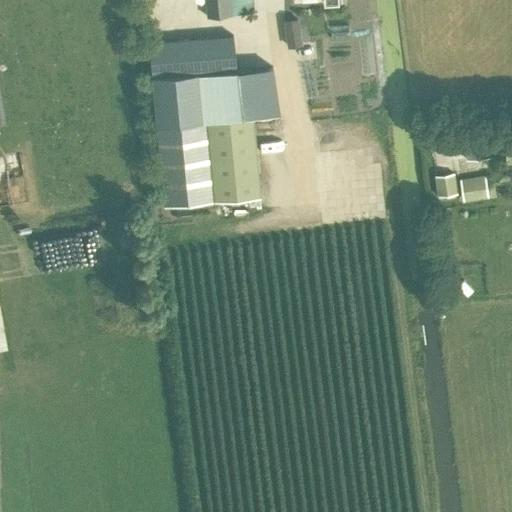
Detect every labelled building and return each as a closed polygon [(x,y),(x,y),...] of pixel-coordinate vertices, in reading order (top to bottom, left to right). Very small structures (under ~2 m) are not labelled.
[(204,0),(206,16),(252,11),(250,0),(204,0)] [(306,42),(303,15),(286,17),(289,44),(306,42)] [(261,194),(253,115),(277,113),(273,66),(267,67),(265,45),(252,46),(254,68),(236,70),(233,35),(199,38),(198,37),(149,42),(156,125),(164,203),(261,194)] [(487,156),(486,138),(435,141),(436,158),(487,156)] [(437,172),(439,194),(462,192),(459,170),(437,172)] [(490,195),(488,173),(462,175),(464,197),(490,195)]
